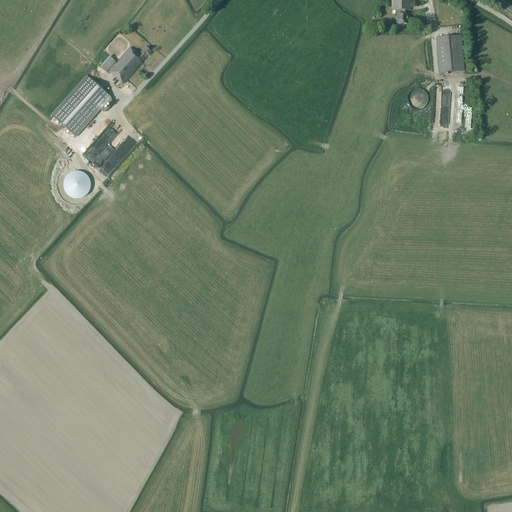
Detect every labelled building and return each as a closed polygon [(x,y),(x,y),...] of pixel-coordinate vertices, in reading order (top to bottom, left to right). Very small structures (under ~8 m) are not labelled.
[(395,10),(395,14),(397,14),(397,24),(407,24),(407,14),(407,10),(410,10),(409,0),(391,0),(391,10),(395,10)] [(438,73),(464,71),(461,35),(435,37),(438,73)] [(150,53),(150,52),(145,47),(138,55),(130,48),(116,64),(114,63),(115,62),(109,57),(101,66),(107,71),(108,70),(109,71),(108,72),(123,84),(141,63),(140,63),(147,55),(148,56),(150,53)] [(86,76),(51,116),(75,137),(111,98),(86,76)] [(410,90),(410,107),(427,107),(427,90),(410,90)] [(106,133),(101,138),(105,142),(99,148),(103,151),(115,137),(111,134),(109,136),(106,133)] [(122,150),(128,144),(126,142),(120,148),(122,150)]
